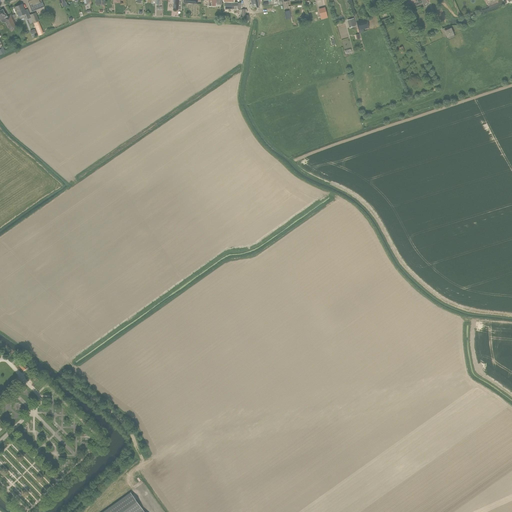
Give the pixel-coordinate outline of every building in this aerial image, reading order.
[(41,0),(28,0),(29,2),(28,3),(31,12),(35,10),(34,6),(37,5),(39,9),(44,7),(41,0)] [(181,10),(180,0),(169,0),(172,0),(172,2),(174,2),(173,11),(177,12),(177,10),(181,10)] [(234,9),(237,9),(237,2),(234,2),(234,0),(222,0),(223,2),(225,2),(225,9),(230,9),(233,9),(234,9)] [(27,9),(25,10),(22,4),(15,7),(19,16),(25,13),(28,19),(31,18),(27,9)] [(321,19),(328,18),(326,7),(318,8),(321,19)] [(6,14),(5,14),(3,9),(0,10),(0,20),(1,20),(2,21),(4,22),(5,21),(10,30),(16,27),(10,15),(7,16),(6,14)] [(36,12),(30,15),(33,23),(34,23),(38,35),(42,34),(37,21),(39,21),(36,12)] [(347,20),(349,28),(356,25),(354,18),(347,20)] [(356,21),(359,33),(364,31),(363,29),(369,28),(366,19),(356,21)] [(451,27),(444,30),(447,37),(454,34),(451,27)] [(19,366),(23,371),(27,367),(19,358),(15,362),(19,366)] [(104,511),(145,511),(131,492),(104,511)]
